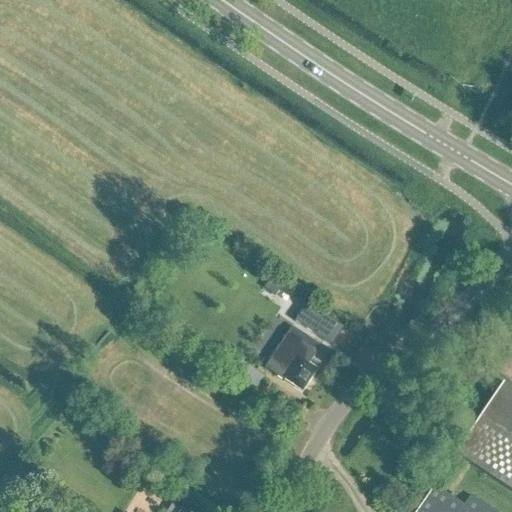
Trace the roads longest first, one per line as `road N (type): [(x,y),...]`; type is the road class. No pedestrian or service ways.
road 1 (unclassified): [(277,511),(346,399),(465,301),(511,249)]
road 2 (primary): [(511,187),(218,0)]
